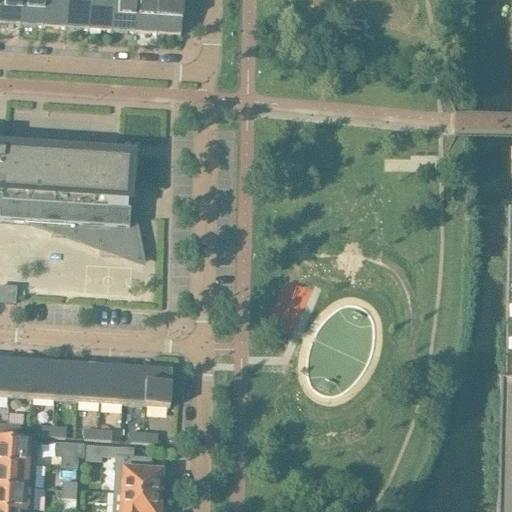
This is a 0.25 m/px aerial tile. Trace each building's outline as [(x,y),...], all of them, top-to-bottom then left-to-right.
[(0,0),(0,26),(18,28),(20,0),(0,0)] [(41,30),(42,0),(20,0),(18,28),(41,30)] [(64,31),(65,0),(42,0),(41,30),(64,31)] [(87,32),(88,0),(65,0),(64,31),(87,32)] [(110,34),(111,0),(88,0),(87,32),(110,34)] [(132,35),(134,0),(111,0),(110,34),(132,35)] [(155,37),(157,0),(134,0),(132,35),(155,37)] [(170,0),(157,0),(155,37),(179,39),(181,1),(170,0)] [(131,219),(128,219),(129,205),(130,189),(133,190),(135,170),(134,170),(135,157),(122,157),(123,156),(2,148),(2,149),(0,148),(0,224),(28,226),(50,234),(50,239),(63,239),(98,251),(98,258),(119,259),(140,266),(131,219)] [(0,305),(13,306),(14,291),(0,289),(0,305)] [(0,400),(7,401),(10,363),(0,362),(0,400)] [(30,403),(32,365),(10,363),(7,401),(30,403)] [(53,404),(55,366),(32,365),(30,403),(53,404)] [(75,405),(78,368),(55,366),(53,404),(75,405)] [(98,407),(101,369),(78,368),(75,405),(98,407)] [(121,408),(123,371),(101,369),(98,407),(121,408)] [(144,410),(146,372),(123,371),(121,408),(144,410)] [(146,372),(144,410),(168,411),(170,374),(146,372)] [(6,427),(5,437),(18,438),(19,428),(6,427)] [(50,440),(51,430),(40,429),(40,439),(50,440)] [(51,430),(50,440),(64,441),(65,431),(51,430)] [(96,443),(97,433),(83,432),(82,442),(96,443)] [(97,433),(96,443),(110,444),(111,434),(97,433)] [(141,446),(142,436),(128,435),(128,445),(141,446)] [(142,436),(141,446),(155,447),(156,437),(142,436)] [(0,466),(34,469),(35,445),(0,442),(0,466)] [(82,461),(83,448),(75,448),(74,460),(82,461)] [(112,496),(161,500),(162,485),(159,485),(160,474),(141,473),(142,461),(115,460),(112,496)] [(0,489),(32,492),(34,469),(0,466),(0,489)] [(61,493),(74,494),(75,486),(62,486),(61,493)] [(0,511),(30,511),(32,492),(0,489),(0,511)] [(74,502),(74,494),(61,493),(61,501),(74,502)] [(160,511),(161,500),(112,496),(111,511),(160,511)]
